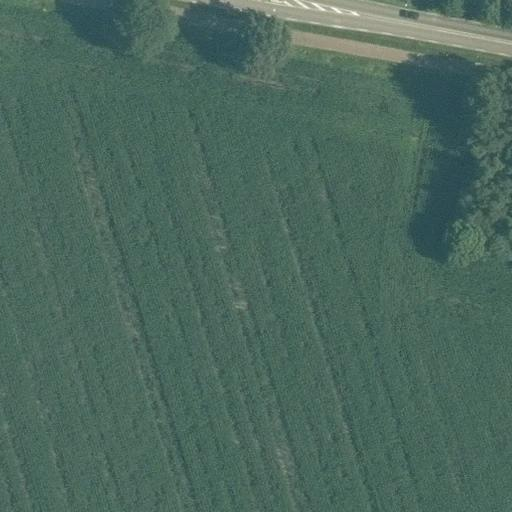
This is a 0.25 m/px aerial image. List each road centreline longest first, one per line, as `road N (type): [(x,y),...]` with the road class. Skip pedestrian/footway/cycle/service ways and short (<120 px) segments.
road 1 (residential): [(511,77),(91,0)]
road 2 (primary): [(211,1),(467,36)]
road 3 (primary): [(467,36),(320,0)]
